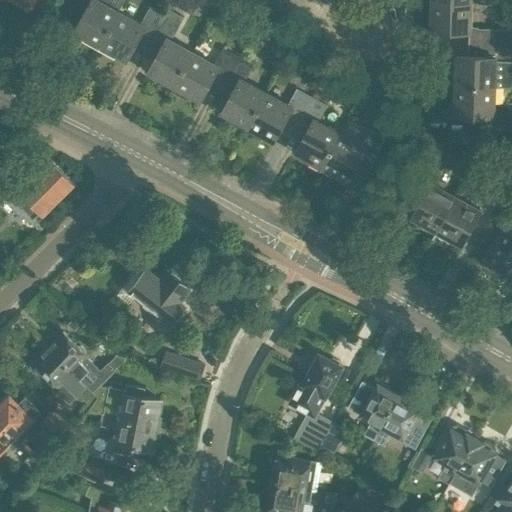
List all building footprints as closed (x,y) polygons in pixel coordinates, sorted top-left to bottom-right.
[(16,0),(31,8),(35,0),(16,0)] [(102,47),(122,12),(99,0),(76,0),(76,1),(88,7),(74,32),(102,47)] [(478,33),(479,27),(472,27),(472,2),(432,1),(431,31),(478,33)] [(151,42),(165,16),(150,7),(141,23),(122,12),(102,47),(127,61),(140,36),(151,42)] [(184,17),(170,9),(166,16),(165,16),(151,42),(161,47),(148,72),(174,87),(194,52),(172,40),(184,17)] [(511,29),(486,28),(485,44),(511,44),(511,29)] [(511,44),(485,44),(485,57),(457,56),(455,86),(496,87),(511,87),(511,44)] [(224,82),(239,56),(224,47),(215,63),(194,52),(174,87),(200,101),(214,76),(224,82)] [(247,127),(267,92),(245,80),(254,64),(239,56),(224,82),(235,88),(221,113),(247,127)] [(511,112),(495,112),(496,87),(455,86),(454,116),(483,117),(483,130),(511,130),(511,112)] [(297,122),(311,96),(297,88),(289,104),(267,92),(247,127),(274,142),(288,117),(297,122)] [(317,88),(312,96),(319,100),(323,92),(317,88)] [(321,168),(341,132),(319,120),(328,104),(319,100),(312,96),(311,96),(297,122),(309,128),(295,153),(321,168)] [(373,163),(387,137),(371,128),(362,144),(341,132),(321,168),(348,182),(361,157),(373,163)] [(462,146),(452,138),(448,142),(447,141),(426,165),(437,174),(462,146)] [(52,167),(45,161),(12,194),(34,216),(41,209),(68,183),(53,167),(52,167)] [(499,206),(511,181),(511,179),(500,173),(486,199),(499,206)] [(446,183),(435,177),(432,183),(431,183),(412,218),(437,232),(456,196),(443,189),(446,183)] [(461,245),(481,210),(456,196),(437,232),(461,245)] [(511,229),(504,225),(486,258),(511,272),(511,229)] [(162,281),(147,269),(130,291),(144,302),(145,306),(151,310),(154,310),(170,323),(174,318),(175,319),(181,311),(180,311),(184,305),(180,302),(190,289),(169,272),(162,281)] [(66,334),(51,349),(94,392),(100,385),(116,370),(115,369),(127,358),(117,354),(101,370),(87,356),(88,355),(86,353),(86,350),(82,345),(78,345),(66,334)] [(94,392),(51,349),(35,365),(46,376),(47,379),(52,385),(55,384),(57,387),(59,385),(61,387),(58,390),(70,402),(79,393),(88,402),(91,406),(98,396),(96,394),(94,392)] [(161,367),(200,380),(205,364),(167,352),(161,367)] [(329,360),(318,353),(308,371),(310,372),(304,384),(300,392),(297,391),(291,403),(309,413),(296,436),(319,449),(320,447),(321,447),(331,429),(334,423),(316,413),(325,396),(326,396),(342,366),(340,365),(339,361),(333,358),(329,360)] [(109,387),(100,385),(94,392),(96,394),(98,396),(91,406),(92,406),(88,411),(103,414),(103,412),(157,423),(161,400),(144,396),(146,388),(127,384),(126,389),(109,386),(109,387)] [(374,440),(398,396),(379,385),(369,403),(365,401),(358,413),(372,420),(364,434),(374,440)] [(0,420),(21,442),(28,435),(23,429),(40,412),(26,398),(19,405),(10,395),(7,395),(0,401),(0,420)] [(403,438),(420,408),(398,396),(374,440),(384,446),(392,431),(403,438)] [(61,441),(74,428),(54,408),(41,421),(61,441)] [(151,449),(157,423),(103,412),(103,414),(100,425),(119,429),(114,451),(133,454),(134,446),(151,449)] [(0,452),(8,445),(13,450),(21,442),(0,420),(0,452)] [(334,454),(347,429),(334,422),(334,423),(331,429),(321,447),(334,454)] [(449,484),(472,441),(466,437),(468,434),(467,429),(458,424),(453,425),(436,456),(447,462),(438,478),(449,484)] [(86,459),(92,445),(72,437),(66,451),(86,459)] [(496,445),(486,440),(482,441),(480,445),(472,441),(449,484),(446,490),(457,496),(469,474),(480,480),(497,450),(496,445)] [(41,461),(48,455),(39,446),(32,453),(41,461)] [(422,472),(433,454),(421,448),(411,466),(422,472)] [(278,450),(272,484),(312,492),(312,490),(317,491),(321,467),(317,466),(317,464),(311,463),(311,461),(294,458),(295,453),(278,450)] [(33,470),(41,461),(32,453),(24,461),(33,470)] [(99,483),(105,470),(79,458),(73,471),(99,483)] [(382,505),(389,495),(367,478),(359,489),(360,489),(350,502),(363,511),(375,511),(381,504),(382,505)] [(511,511),(511,478),(505,486),(507,487),(486,511),(511,511)] [(312,492),(272,484),(267,511),(302,511),(304,501),(310,502),(312,492)] [(92,497),(89,511),(139,511),(141,505),(113,500),(114,495),(90,485),(86,494),(92,497)] [(0,505),(9,496),(0,488),(0,505)] [(338,492),(327,490),(325,502),(336,504),(338,492)]
